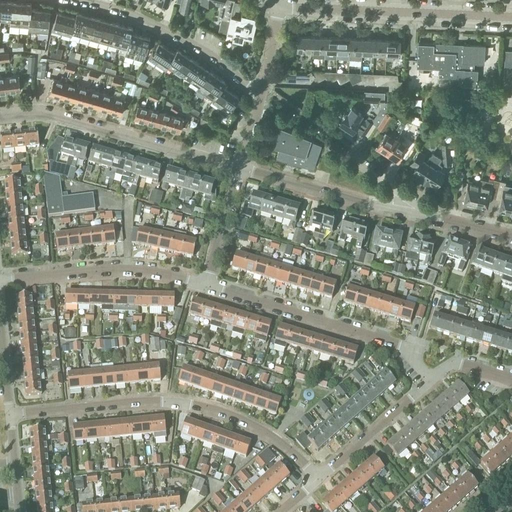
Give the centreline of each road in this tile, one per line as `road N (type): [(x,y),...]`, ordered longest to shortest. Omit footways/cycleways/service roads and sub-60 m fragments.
road 1 (residential): [(10,415),(148,402),(198,406),(273,438),(317,478)]
road 2 (residential): [(432,378),(400,346),(203,286)]
road 3 (residential): [(238,166),(38,111),(0,115)]
road 4 (tertiary): [(511,17),(278,1)]
road 5 (residential): [(260,94),(159,27),(70,0)]
road 6 (residential): [(203,286),(108,270),(0,280)]
road 7 (residential): [(436,218),(238,166)]
road 8 (residential): [(432,378),(317,478)]
road 9 (residential): [(203,286),(238,166)]
